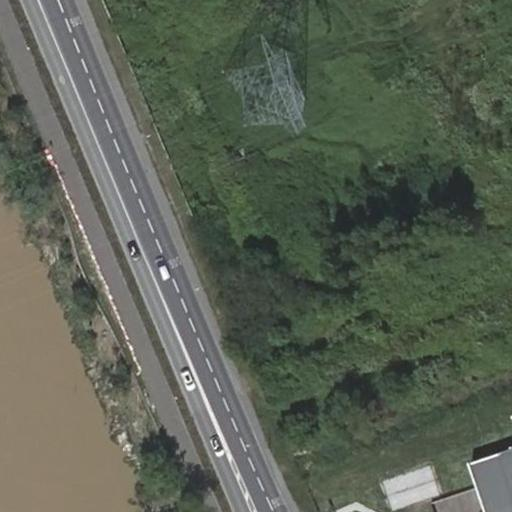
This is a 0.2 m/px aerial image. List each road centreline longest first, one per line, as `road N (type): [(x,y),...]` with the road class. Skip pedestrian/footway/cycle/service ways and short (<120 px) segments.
road 1 (secondary): [(275,511),(60,0)]
road 2 (secondary): [(30,0),(243,511)]
